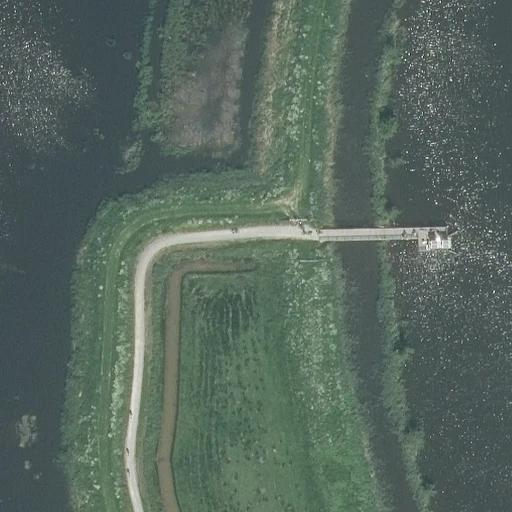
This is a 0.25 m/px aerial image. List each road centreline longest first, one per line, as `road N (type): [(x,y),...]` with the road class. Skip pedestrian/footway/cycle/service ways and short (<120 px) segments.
road 1 (track): [(322,0),(292,203),(165,213),(125,232),(114,255),(102,445),(111,511)]
road 2 (track): [(292,203),(312,375),(345,511)]
